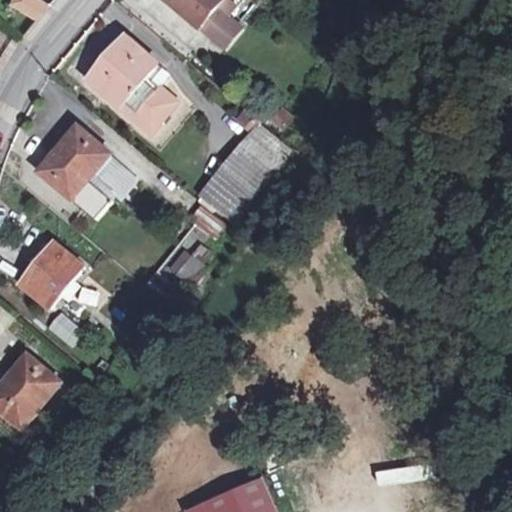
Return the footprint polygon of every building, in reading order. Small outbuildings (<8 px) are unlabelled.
[(34,0),(20,0),(17,6),(37,21),(48,9),(34,0)] [(167,0),(204,29),(222,9),(229,0),(167,0)] [(246,29),(222,9),(204,29),(228,50),(246,29)] [(91,84),(153,136),(181,106),(151,81),(161,68),(134,45),(121,59),(116,55),(91,84)] [(243,212),(290,153),(260,127),(198,202),(212,213),(226,198),(243,212)] [(115,203),(111,199),(92,183),(113,157),(82,130),(44,176),(98,222),(115,203)] [(92,183),(111,199),(132,173),(113,157),(92,183)] [(226,232),(200,210),(190,222),(195,227),(149,285),(167,300),(183,281),(195,291),(210,271),(194,257),(209,239),(216,244),(226,232)] [(24,287),(53,311),(86,270),(58,247),(24,287)] [(49,328),(72,349),(86,333),(63,313),(49,328)] [(37,407),(43,411),(63,387),(28,358),(0,391),(0,409),(20,427),(37,407)] [(411,441),(367,448),(370,462),(413,455),(411,441)] [(23,460),(37,472),(48,459),(33,447),(23,460)] [(278,511),(265,480),(206,506),(208,511),(278,511)] [(402,511),(406,511),(437,505),(434,492),(400,500),(402,511)]
